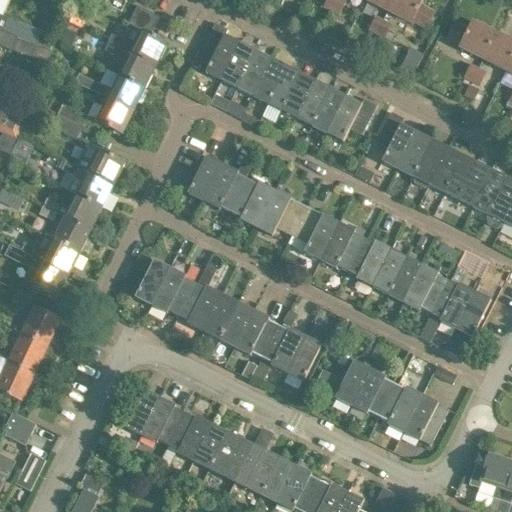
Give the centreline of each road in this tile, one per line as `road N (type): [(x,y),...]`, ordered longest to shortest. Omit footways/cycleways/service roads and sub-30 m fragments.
road 1 (residential): [(126,341),(410,479),(433,481),(448,468),(476,418)]
road 2 (residential): [(492,385),(145,208)]
road 3 (residential): [(511,263),(207,110),(178,118)]
road 4 (residential): [(511,155),(215,5)]
road 5 (residential): [(44,511),(126,341)]
road 6 (residential): [(126,341),(105,318),(101,297),(145,208)]
road 7 (residential): [(178,118),(172,93),(215,5)]
